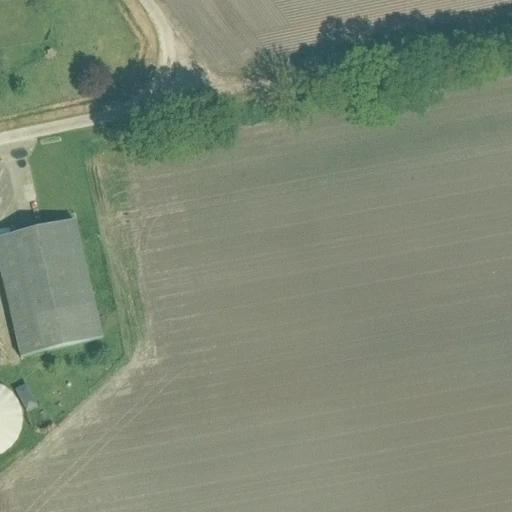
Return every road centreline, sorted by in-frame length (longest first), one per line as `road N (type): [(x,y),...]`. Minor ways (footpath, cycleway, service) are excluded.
road 1 (track): [(511,31),(281,80)]
road 2 (unclassified): [(0,140),(186,100)]
